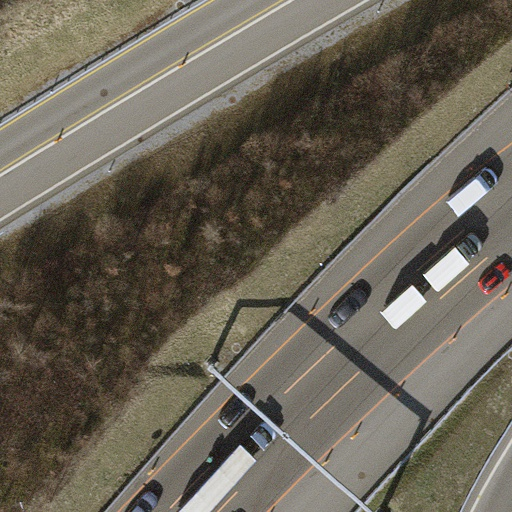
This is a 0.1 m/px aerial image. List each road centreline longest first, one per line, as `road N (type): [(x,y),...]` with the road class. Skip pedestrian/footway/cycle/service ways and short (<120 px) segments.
road 1 (motorway): [(194,511),(446,268),(511,215)]
road 2 (motorway): [(317,0),(0,189)]
